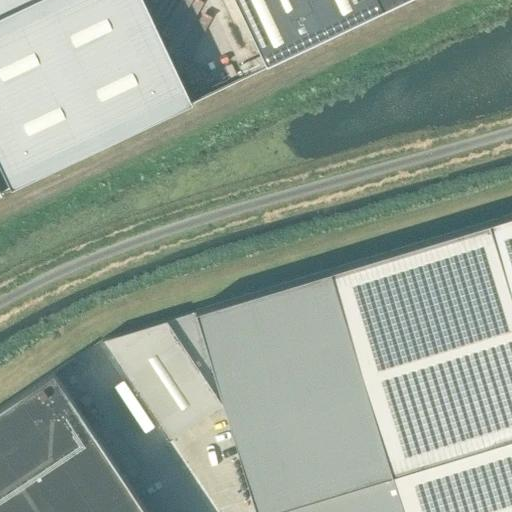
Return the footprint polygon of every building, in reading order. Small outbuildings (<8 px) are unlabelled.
[(0,0),(0,164),(10,187),(193,101),(144,0),(0,0)] [(234,0),(266,67),(407,0),(234,0)] [(511,214),(488,222),(511,301),(511,214)] [(330,269),(195,310),(200,327),(212,364),(227,413),(256,511),(511,511),(511,301),(488,222),(487,220),(330,269)] [(157,322),(103,339),(117,361),(169,439),(223,403),(201,371),(212,364),(200,327),(195,310),(157,322)] [(147,511),(54,371),(0,407),(0,511),(147,511)]
